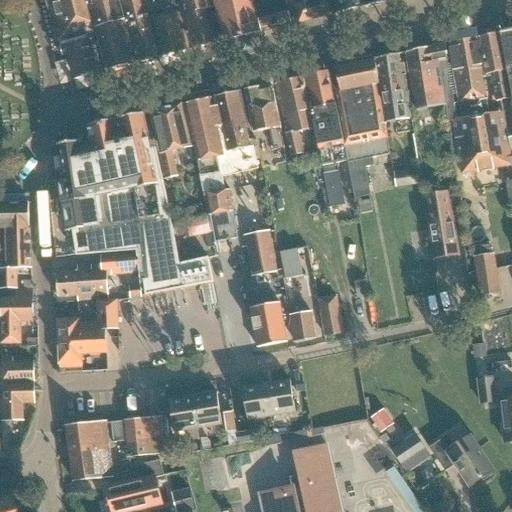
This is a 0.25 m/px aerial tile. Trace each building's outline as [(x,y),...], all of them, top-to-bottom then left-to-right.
[(93,34),(84,0),(46,0),(58,43),(93,34)] [(138,63),(120,0),(86,0),(107,72),(138,63)] [(143,0),(120,0),(138,63),(160,58),(143,0)] [(143,0),(160,58),(190,50),(181,14),(176,0),(143,0)] [(177,0),(191,50),(221,42),(220,38),(223,38),(214,0),(177,0)] [(214,0),(223,38),(223,37),(224,41),(259,32),(252,0),(214,0)] [(291,25),(285,0),(256,0),(257,0),(255,1),(262,32),(291,25)] [(333,15),(329,0),(294,0),(300,23),(333,15)] [(329,0),(333,15),(360,8),(358,0),(329,0)] [(499,33),(511,96),(511,30),(500,33),(499,33)] [(502,107),(511,105),(511,96),(499,33),(480,38),(486,74),(490,73),(496,102),(501,101),(502,107)] [(67,55),(74,81),(103,74),(94,38),(60,47),(62,57),(67,55)] [(480,38),(449,44),(463,119),(477,117),(475,105),(488,103),(483,76),(486,76),(486,74),(480,38)] [(442,84),(439,63),(447,61),(449,61),(446,45),(407,52),(407,53),(416,111),(446,106),(442,84)] [(401,73),(399,55),(377,59),(384,110),(385,123),(398,121),(412,119),(405,72),(401,73)] [(376,60),(336,68),(339,86),(333,87),(340,117),(356,199),(371,196),(365,161),(391,156),(385,123),(376,60)] [(447,61),(439,63),(442,84),(446,106),(449,122),(452,122),(458,120),(447,61)] [(348,162),(329,71),(307,76),(317,121),(314,122),(323,167),(324,167),(325,173),(330,208),(345,205),(339,171),(336,172),(335,164),(348,162)] [(299,132),(314,129),(303,77),(276,84),(286,134),(291,156),(304,153),(299,132)] [(283,150),(272,86),(262,88),(262,87),(246,90),(257,155),(283,150)] [(228,153),(253,147),(252,141),(249,141),(238,92),(215,97),(217,105),(228,153)] [(228,153),(217,105),(213,106),(212,99),(184,105),(197,161),(195,161),(203,197),(204,197),(208,216),(209,216),(214,236),(233,232),(229,212),(232,211),(228,190),(224,191),(221,177),(258,169),(253,147),(228,153)] [(452,122),(462,176),(511,166),(511,158),(503,111),(490,114),(488,103),(475,105),(477,117),(463,119),(458,120),(452,122)] [(160,154),(166,179),(178,177),(172,152),(193,148),(182,105),(151,112),(161,154),(160,154)] [(73,231),(77,256),(102,254),(137,251),(139,274),(140,283),(144,282),(146,296),(180,290),(214,283),(209,258),(198,260),(180,264),(172,223),(163,180),(155,141),(150,142),(144,114),(121,119),(87,127),(90,142),(85,143),(85,142),(52,147),(61,205),(62,205),(67,232),(73,231)] [(396,188),(416,185),(420,185),(416,160),(410,161),(411,170),(394,172),(396,188)] [(434,259),(459,255),(449,193),(424,197),(434,259)] [(371,212),(369,198),(358,200),(361,214),(371,212)] [(0,290),(15,290),(14,270),(32,269),(30,228),(29,228),(29,203),(0,203),(0,229),(1,229),(2,269),(0,268),(0,290)] [(206,217),(187,221),(190,237),(205,234),(210,233),(206,217)] [(269,232),(246,237),(253,276),(277,272),(269,232)] [(298,250),(281,253),(286,280),(304,276),(298,250)] [(102,254),(103,272),(108,271),(112,271),(112,276),(139,274),(137,251),(102,254)] [(500,295),(494,254),(474,257),(480,298),(500,295)] [(78,273),(57,274),(58,298),(78,297),(78,302),(109,300),(108,271),(103,272),(92,272),(92,266),(77,267),(78,273)] [(32,281),(23,281),(23,290),(32,290),(32,281)] [(367,282),(356,284),(358,298),(370,296),(367,282)] [(141,286),(129,287),(131,299),(142,297),(141,286)] [(23,290),(15,290),(0,290),(0,337),(0,344),(21,344),(20,322),(33,322),(32,290),(23,290)] [(325,337),(343,334),(337,297),(319,298),(325,337)] [(59,344),(107,342),(106,331),(118,330),(117,301),(98,302),(99,330),(80,331),(80,319),(58,320),(59,344)] [(280,303),(251,309),(258,348),(287,343),(280,303)] [(295,342),(316,339),(311,313),(291,316),(295,342)] [(107,342),(59,344),(60,369),(82,368),(82,355),(107,354),(107,342)] [(487,358),(485,344),(473,346),(474,359),(487,358)] [(1,384),(34,383),(34,362),(13,363),(13,358),(1,359),(1,369),(1,384)] [(478,380),(481,404),(497,402),(494,378),(478,380)] [(267,385),(272,417),(296,413),(290,381),(267,385)] [(34,383),(1,384),(3,422),(24,421),(23,404),(35,404),(34,383)] [(248,421),(272,417),(267,385),(243,389),(248,421)] [(193,397),(198,429),(222,425),(217,393),(193,397)] [(175,433),(198,429),(193,397),(169,401),(175,433)] [(511,400),(500,402),(505,443),(511,442),(511,400)] [(394,423),(384,409),(370,419),(381,433),(394,423)] [(233,413),(223,414),(226,433),(227,432),(236,431),(233,413)] [(161,418),(125,422),(129,457),(165,454),(161,418)] [(113,476),(106,423),(66,428),(73,482),(113,476)] [(261,440),(262,449),(325,434),(324,428),(261,440)] [(256,432),(238,435),(240,445),(257,442),(256,432)] [(178,435),(164,436),(165,451),(180,449),(178,435)] [(416,436),(393,452),(403,467),(426,451),(416,436)] [(455,448),(448,436),(430,448),(445,472),(455,465),(470,487),(482,478),(484,481),(493,476),(491,472),(493,471),(471,437),(455,448)] [(341,511),(341,507),(343,507),(341,501),(339,501),(331,464),(333,464),(332,458),(330,458),(327,447),(295,454),(301,482),(292,484),(293,489),(261,496),(264,511),(341,511)] [(161,460),(139,466),(143,480),(107,489),(112,511),(130,511),(162,504),(156,479),(164,476),(161,460)] [(190,490),(173,494),(177,511),(180,511),(193,509),(194,508),(190,490)] [(0,511),(13,511),(9,497),(0,499),(0,511)]
